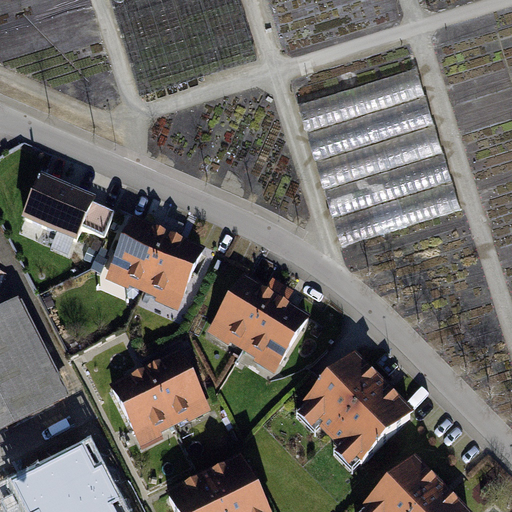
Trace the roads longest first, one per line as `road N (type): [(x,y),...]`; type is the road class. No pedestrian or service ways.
road 1 (unclassified): [(511,448),(330,269),(246,221),(0,117)]
road 2 (track): [(505,0),(122,122),(0,74)]
road 3 (track): [(511,328),(409,0)]
road 4 (track): [(330,269),(325,226),(253,0)]
road 5 (track): [(125,170),(136,118),(100,0)]
